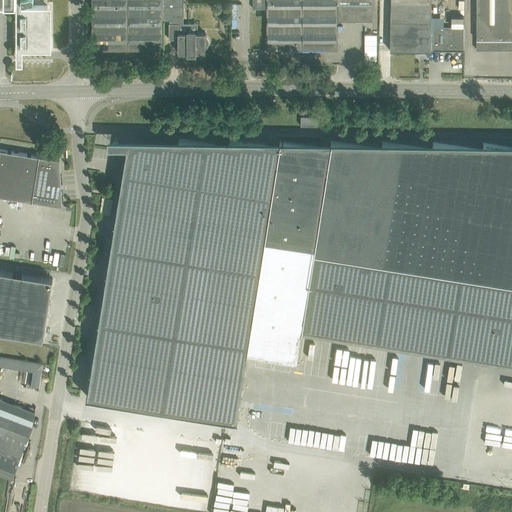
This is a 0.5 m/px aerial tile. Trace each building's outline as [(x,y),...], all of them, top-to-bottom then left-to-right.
[(16,0),(17,50),(50,50),(50,51),(51,51),(51,50),(50,49),(50,20),(51,20),(51,19),(51,18),(50,19),(50,20),(48,20),(48,5),(23,6),(23,2),(30,2),(31,2),(32,2),(33,1),(34,0),(33,0),(16,0)] [(127,50),(126,0),(91,0),(92,50),(127,50)] [(162,0),(126,0),(127,50),(163,49),(163,19),(163,5),(162,0)] [(162,0),(163,5),(184,5),(183,0),(252,0),(253,8),(267,8),(267,39),(267,49),(338,49),(338,20),(373,20),(372,0),(162,0)] [(391,0),(391,49),(464,50),(464,26),(432,26),(432,0),(391,0)] [(511,0),(476,0),(477,49),(511,48),(511,0)] [(184,15),(184,5),(163,5),(163,19),(174,19),(174,15),(184,15)] [(206,36),(206,32),(196,32),(196,31),(188,31),(188,32),(179,32),(179,23),(169,23),(169,39),(178,39),(178,52),(188,52),(188,54),(196,54),(196,52),(206,52),(206,49),(206,48),(207,47),(207,46),(208,46),(208,45),(208,44),(209,43),(209,41),(208,40),(208,39),(207,38),(207,37),(206,36)] [(365,38),(365,55),(379,54),(379,38),(365,38)] [(318,116),(301,116),(301,126),(318,126),(318,116)] [(511,143),(483,143),(433,142),(382,141),(331,141),(280,140),(229,139),(179,138),(108,137),(108,146),(127,146),(127,149),(126,152),(119,197),(88,395),(86,395),(96,397),(237,419),(238,419),(237,419),(248,350),(298,358),(302,328),(511,361),(511,143)] [(0,195),(62,205),(60,159),(0,149),(0,195)] [(102,197),(100,213),(110,214),(113,198),(102,197)] [(35,251),(33,264),(54,266),(55,253),(35,251)] [(0,330),(43,338),(53,278),(0,269),(0,330)] [(35,385),(42,386),(45,361),(3,355),(2,364),(37,369),(35,385)] [(511,380),(499,379),(498,387),(511,388),(511,380)] [(0,397),(0,473),(12,478),(33,426),(35,411),(26,407),(0,397)]
